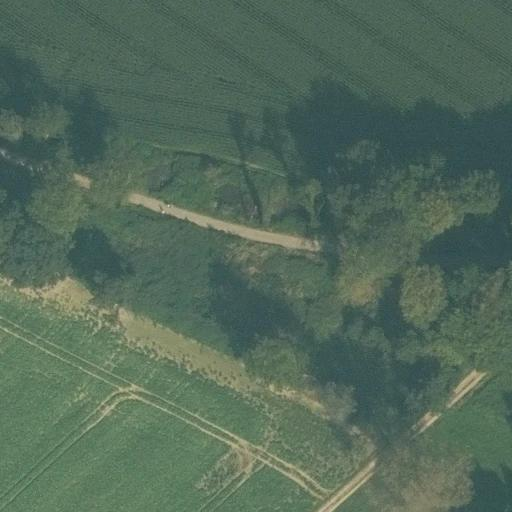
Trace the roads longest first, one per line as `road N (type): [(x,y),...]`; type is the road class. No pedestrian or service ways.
road 1 (track): [(0,161),(168,222),(412,266),(511,260)]
road 2 (track): [(321,511),(511,337)]
